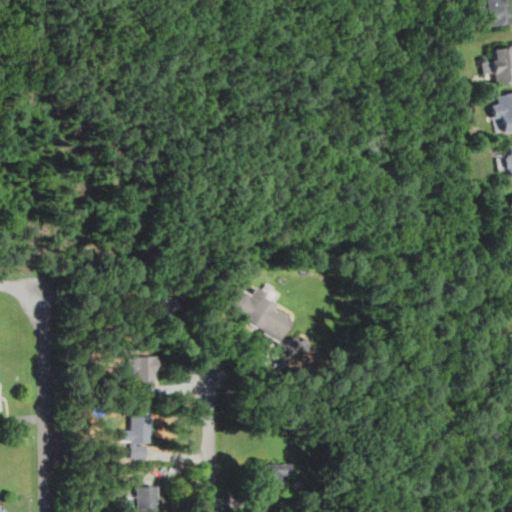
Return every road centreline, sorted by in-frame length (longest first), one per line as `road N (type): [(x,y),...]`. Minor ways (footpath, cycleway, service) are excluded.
road 1 (residential): [(44,511),(43,310)]
road 2 (residential): [(211,511),(207,384)]
